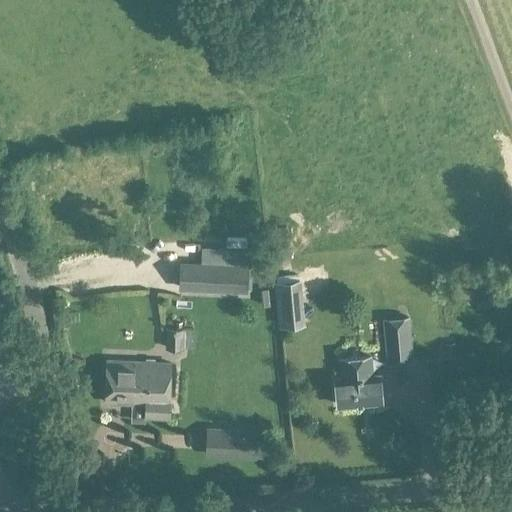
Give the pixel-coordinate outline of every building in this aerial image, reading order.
[(284,0),(288,10),(322,0),(284,0)] [(179,262),(178,289),(246,293),(249,264),(245,264),(201,263),(179,262)] [(92,337),(123,336),(122,297),(91,298),(92,337)] [(309,303),(280,305),(281,323),(310,322),(309,303)] [(408,317),(396,318),(397,333),(386,335),(388,363),(412,361),(408,317)] [(184,347),(183,328),(165,328),(166,349),(184,349),(184,347)] [(455,343),(445,343),(446,357),(457,357),(455,343)] [(370,356),(341,359),(343,377),(335,378),(338,405),(362,403),(361,400),(366,400),(366,402),(381,401),(379,374),(371,374),(370,356)] [(135,390),(135,362),(107,360),(105,402),(146,404),(147,390),(135,390)] [(147,390),(146,404),(146,416),(168,417),(170,363),(135,362),(135,390),(147,390)] [(205,449),(204,462),(207,462),(207,461),(238,460),(256,460),(256,432),(238,432),(238,430),(205,431),(205,449)]
